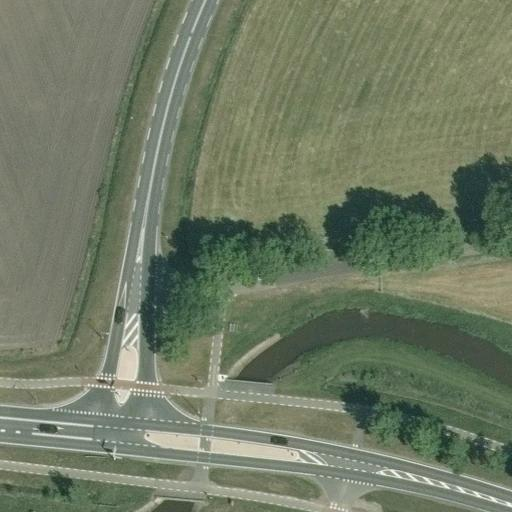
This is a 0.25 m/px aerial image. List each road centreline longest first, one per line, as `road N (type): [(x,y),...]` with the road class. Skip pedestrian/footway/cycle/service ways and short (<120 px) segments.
road 1 (unclassified): [(138,292),(511,246)]
road 2 (secondary): [(138,292),(166,132),(208,0)]
road 3 (primary): [(350,463),(118,435)]
road 4 (primary): [(511,508),(350,463)]
road 5 (secondary): [(118,435),(138,292)]
